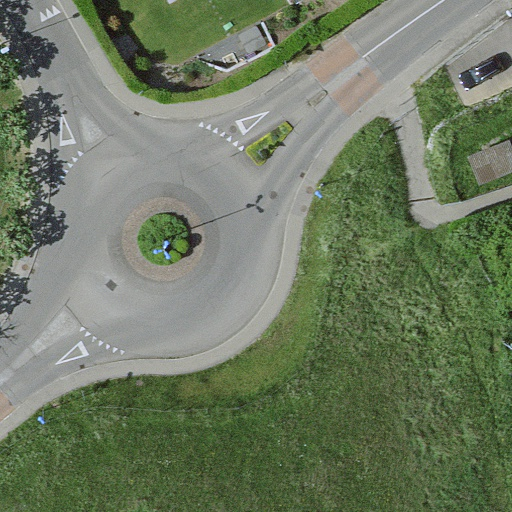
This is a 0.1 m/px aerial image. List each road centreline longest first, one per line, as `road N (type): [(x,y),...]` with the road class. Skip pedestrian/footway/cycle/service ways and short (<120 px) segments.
road 1 (tertiary): [(227,182),(379,45),(446,0)]
road 2 (tertiary): [(99,292),(149,319),(205,308),(227,289),(246,236),(227,182)]
road 3 (unclassified): [(114,166),(24,0)]
road 4 (tertiary): [(114,166),(85,200),(78,223),(85,272),(99,292)]
road 5 (tertiary): [(99,292),(0,380)]
road 6 (tertiary): [(227,182),(209,166),(164,151),(114,166)]
